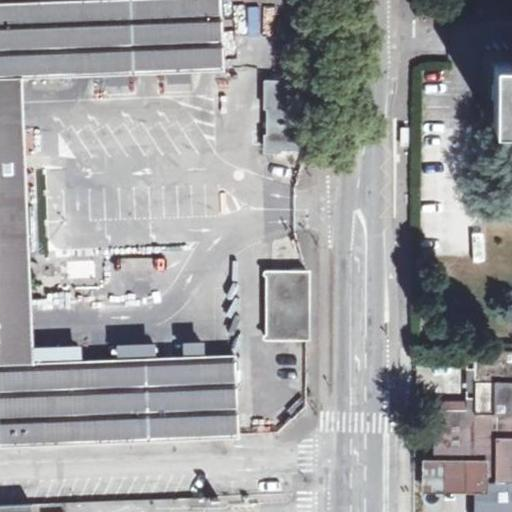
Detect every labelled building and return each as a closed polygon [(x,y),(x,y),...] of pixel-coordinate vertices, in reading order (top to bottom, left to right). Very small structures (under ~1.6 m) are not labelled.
[(25,74),(224,66),(220,0),(0,0),(0,441),(240,432),(237,353),(37,360),(25,74)] [(511,62),(494,62),(493,131),(511,131),(511,62)] [(336,81),(328,81),(327,100),(332,100),(336,100),(336,81)] [(310,148),(310,82),(309,82),(267,82),(267,106),(269,105),(269,135),(266,134),(266,150),(279,150),(279,148),(310,148)] [(400,126),(400,148),(408,148),(409,126),(404,126),(400,126)] [(308,337),(309,337),(309,271),(265,271),(264,275),(268,275),(268,333),(265,334),(265,338),(266,338),(295,337),(308,337)] [(221,300),(221,344),(234,344),(234,300),(221,300)] [(295,337),(266,338),(266,347),(295,348),(295,337)] [(511,481),(511,382),(475,382),(474,409),(436,408),(437,457),(477,457),(478,481),(487,482),(511,481)] [(477,457),(437,457),(423,459),(423,496),(487,495),(487,482),(478,481),(477,457)]
